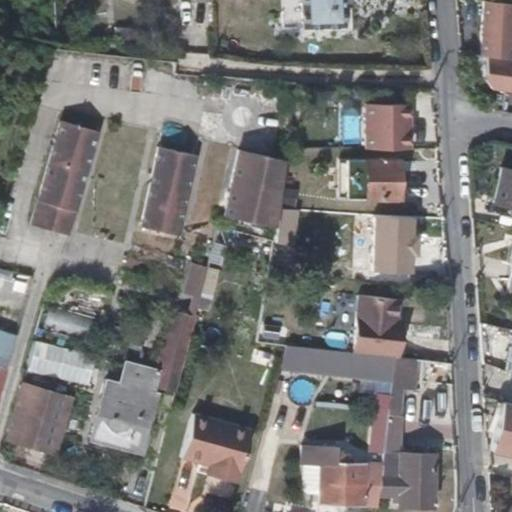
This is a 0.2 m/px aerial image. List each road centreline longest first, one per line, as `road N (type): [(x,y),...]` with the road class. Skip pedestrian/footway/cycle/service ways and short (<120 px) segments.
road 1 (unknown): [(6,482),(43,287),(33,192),(55,121),(74,106),(118,104),(241,136)]
road 2 (residential): [(469,511),(448,113)]
